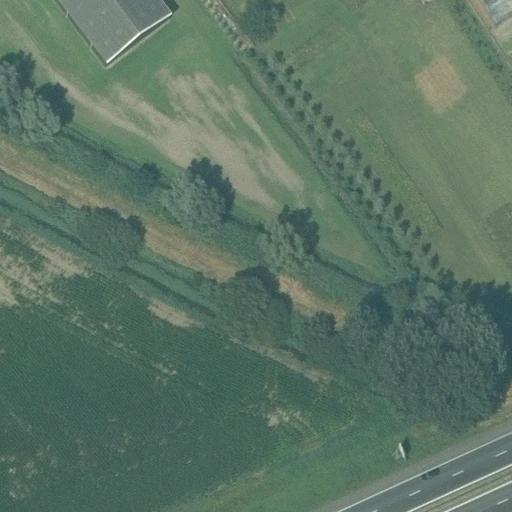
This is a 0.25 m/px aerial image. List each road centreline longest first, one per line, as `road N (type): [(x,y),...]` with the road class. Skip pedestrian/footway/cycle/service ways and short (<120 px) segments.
road 1 (track): [(262,511),(345,473),(394,438),(511,391)]
road 2 (motorway): [(511,447),(370,511)]
